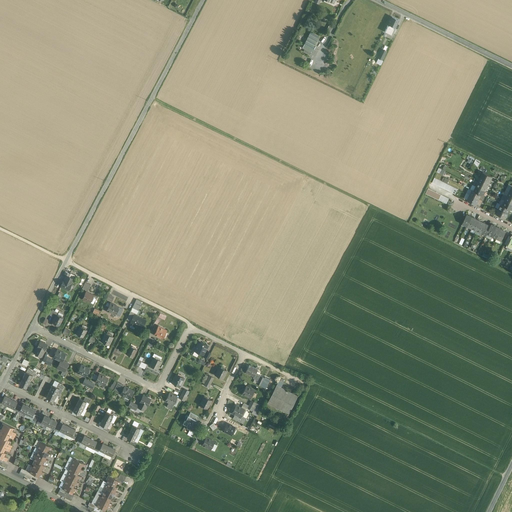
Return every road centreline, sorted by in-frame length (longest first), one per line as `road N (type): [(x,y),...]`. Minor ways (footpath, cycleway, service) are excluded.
road 1 (residential): [(31,326),(203,0)]
road 2 (residential): [(31,326),(158,387),(189,325),(244,352)]
road 3 (track): [(505,476),(301,381)]
road 4 (residential): [(144,455),(2,383)]
road 5 (residential): [(376,0),(511,66)]
road 6 (track): [(189,325),(66,259)]
